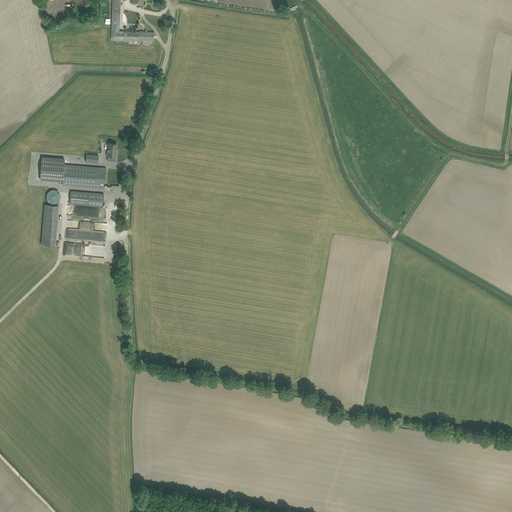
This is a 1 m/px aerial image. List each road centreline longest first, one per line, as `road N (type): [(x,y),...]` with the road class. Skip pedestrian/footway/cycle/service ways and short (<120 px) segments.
road 1 (track): [(511,440),(346,415),(304,391),(133,358),(125,336),(128,197)]
road 2 (track): [(511,105),(505,163),(448,155),(392,240),(358,417)]
road 3 (unclassified): [(128,197),(134,150),(164,64),(172,17),(165,0)]
road 4 (track): [(0,321),(61,256),(65,188)]
